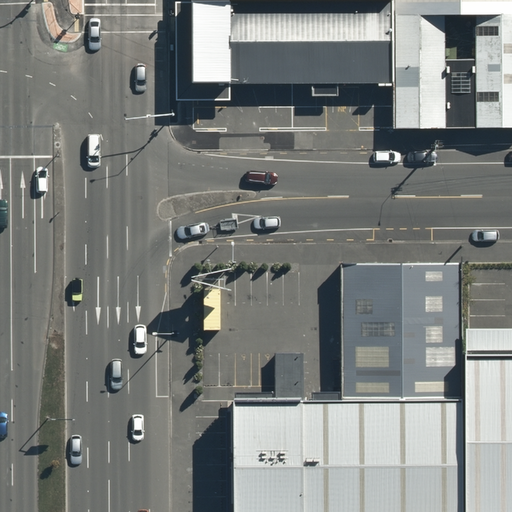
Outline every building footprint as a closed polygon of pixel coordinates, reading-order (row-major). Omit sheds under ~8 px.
[(392,86),(391,0),(197,1),(189,1),(190,102),(231,102),(230,85),(313,85),(313,96),(337,96),(337,86),(392,86)] [(475,129),(511,129),(511,0),(391,0),(392,86),(392,130),(445,130),(444,61),(444,18),(474,17),(475,61),(475,129)] [(475,61),(444,61),(445,130),(475,129),(475,61)] [(339,397),(458,396),(457,389),(457,350),(457,268),(338,268),(339,397)] [(511,511),(511,349),(457,350),(458,396),(458,511),(511,511)] [(230,511),(458,511),(458,396),(339,397),(229,398),(230,511)]
